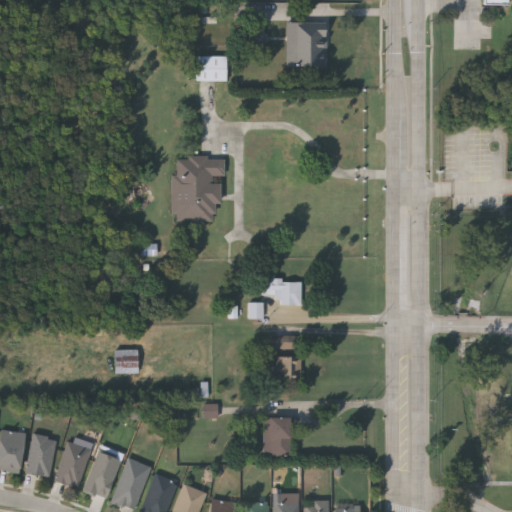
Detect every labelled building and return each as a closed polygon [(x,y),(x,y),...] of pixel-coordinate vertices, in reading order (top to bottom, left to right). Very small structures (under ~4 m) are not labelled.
[(324,22),(324,64),(286,64),(286,22),(324,22)] [(247,48),(267,48),(267,27),(248,27),(247,48)] [(226,79),(195,79),(195,55),(226,55),(226,79)] [(224,156),(224,177),(220,177),(220,203),(214,203),(214,220),(172,220),(173,155),(224,156)] [(156,254),(141,254),(141,244),(156,244),(156,254)] [(278,304),(278,293),(261,293),(261,280),(300,280),(300,304),(278,304)] [(248,317),(248,302),(262,302),(262,317),(248,317)] [(290,336),(290,348),(271,348),(271,336),(290,336)] [(137,373),(114,373),(114,349),(137,349),(137,373)] [(299,356),(299,392),(274,393),(274,357),(299,356)] [(219,418),(218,404),(205,404),(205,418),(219,418)] [(289,417),(289,456),(263,456),(263,417),(289,417)] [(0,428),(23,432),(17,471),(0,468),(0,428)] [(49,475),(25,471),(31,433),(55,437),(49,475)] [(78,486),(54,480),(65,440),(89,447),(78,486)] [(105,498),(82,489),(97,450),(120,458),(105,498)] [(109,500),(127,457),(150,466),(133,510),(109,500)] [(142,511),(137,509),(156,473),(178,485),(163,511),(142,511)] [(170,511),(182,483),(205,492),(197,511),(170,511)] [(232,511),(207,511),(210,498),(234,502),(232,511)] [(303,511),(303,499),(327,499),(327,511),(303,511)] [(242,511),(242,501),(266,501),(266,511),(242,511)] [(272,511),(272,501),(297,501),(297,511),(272,511)]
